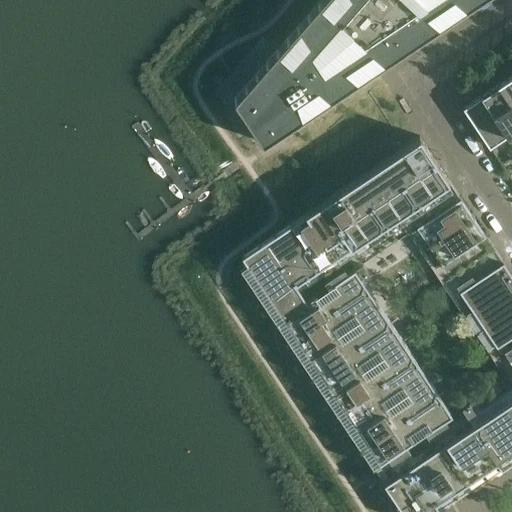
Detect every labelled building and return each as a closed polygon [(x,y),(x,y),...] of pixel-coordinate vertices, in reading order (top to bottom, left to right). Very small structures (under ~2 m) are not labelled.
[(321,0),(235,98),(235,99),(235,100),(235,101),(235,102),(262,143),(263,142),(263,143),(265,142),(266,142),(479,0),(321,0)] [(511,74),(499,83),(511,103),(511,74)] [(511,132),(511,103),(499,83),(482,95),(508,135),(511,132)] [(508,135),(482,95),(463,107),(490,147),(508,135)] [(357,254),(406,221),(400,212),(449,180),(420,136),(242,254),(280,311),(304,295),(295,283),(351,245),(357,254)] [(485,234),(460,196),(411,229),(436,267),(485,234)] [(511,334),(511,274),(503,261),(454,293),(491,349),(511,334)] [(316,293),(283,315),(380,461),(413,438),(409,431),(426,419),(431,427),(447,415),(452,413),(451,411),(354,267),(333,281),(338,288),(321,300),(316,293)] [(511,345),(511,346),(511,345),(493,357),(506,377),(511,372),(511,345)] [(391,477),(386,480),(391,488),(389,489),(404,511),(432,511),(511,458),(511,395),(458,432),(477,459),(474,460),(456,433),(414,461),(406,449),(384,464),(391,477)]
